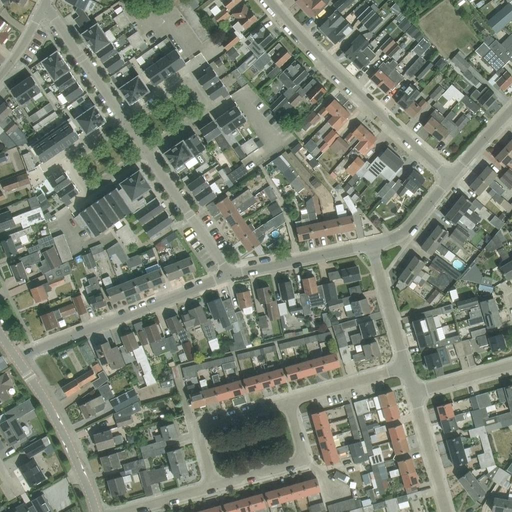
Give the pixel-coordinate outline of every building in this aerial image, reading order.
[(75,11),(79,16),(74,19),(80,28),(80,27),(91,20),(84,10),(88,0),(65,0),(66,0),(78,6),(75,11)] [(189,4),(185,0),(183,0),(175,6),(179,11),(189,4)] [(220,0),(229,10),(240,0),(220,0)] [(296,0),(295,1),(303,10),(313,0),(296,0)] [(313,0),(303,10),(310,18),(314,15),(315,16),(327,5),(329,0),(313,0)] [(338,0),(333,5),(340,13),(354,0),(338,0)] [(486,22),(496,33),(501,28),(504,26),(511,19),(511,5),(510,2),(486,22)] [(193,9),(189,4),(179,11),(183,17),(193,9)] [(245,29),(250,25),(257,19),(251,11),(250,11),(244,4),(233,14),(238,20),(232,26),(236,30),(221,43),(228,51),(245,36),(241,32),(245,29)] [(364,25),(376,13),(369,6),(357,18),(364,25)] [(214,17),(220,24),(230,15),(224,8),(214,16),(214,17)] [(197,15),(193,9),(183,17),(187,22),(197,15)] [(335,10),(329,16),(321,23),(323,25),(320,28),(328,36),(345,20),(335,10)] [(113,19),(117,24),(127,17),(124,11),(113,19)] [(376,13),(364,25),(370,32),(383,20),(376,13)] [(201,20),(197,15),(187,22),(190,27),(201,20)] [(131,22),(127,17),(117,24),(121,30),(131,22)] [(214,17),(211,19),(217,27),(220,24),(214,17)] [(0,42),(2,44),(7,36),(4,34),(10,26),(0,18),(0,42)] [(204,25),(201,20),(190,27),(194,33),(204,25)] [(345,20),(328,36),(335,44),(338,40),(339,42),(353,29),(345,20)] [(81,34),(88,44),(104,33),(97,23),(81,34)] [(418,24),(415,30),(421,33),(424,28),(418,24)] [(198,38),(208,31),(204,25),(194,33),(198,38)] [(248,46),(259,58),(265,52),(262,48),(274,37),(267,29),(266,30),(261,25),(251,33),(246,39),(247,38),(252,43),(248,46)] [(131,44),(141,37),(137,31),(127,38),(131,44)] [(202,43),(212,36),(209,32),(208,31),(198,38),(202,43)] [(95,55),(96,53),(111,43),(104,33),(88,44),(95,55)] [(348,50),(345,53),(353,62),(367,47),(370,44),(372,43),(361,33),(346,49),(348,50)] [(506,49),(498,57),(503,61),(506,64),(509,60),(511,62),(511,33),(511,34),(501,44),(506,49)] [(485,36),(482,40),(485,42),(484,43),(489,47),(491,50),(496,54),(498,57),(506,49),(501,44),(496,39),(495,40),(491,36),(491,37),(488,39),(486,37),(485,36)] [(142,52),(148,47),(141,37),(131,44),(135,49),(138,47),(142,52)] [(379,47),(385,53),(396,43),(390,37),(379,47)] [(166,45),(163,40),(157,45),(160,49),(166,45)] [(96,53),(103,63),(118,53),(111,43),(96,53)] [(278,65),(268,75),(272,80),(283,70),(279,66),(291,56),(279,43),(267,54),(265,52),(259,58),(253,64),(259,71),(272,59),(278,65)] [(396,43),(385,53),(390,58),(401,47),(396,43)] [(353,62),(360,69),(363,66),(365,67),(376,56),(367,47),(353,62)] [(150,50),(147,52),(150,56),(155,52),(152,48),(150,50)] [(186,63),(180,56),(175,48),(164,55),(175,71),(186,64),(186,63)] [(57,50),(41,61),(48,72),(64,60),(57,50)] [(462,74),(468,79),(470,80),(473,76),(471,75),(466,70),(471,65),(464,58),(466,56),(459,50),(451,60),(464,72),(462,74)] [(491,50),(482,58),(497,72),(496,73),(488,81),(493,86),(498,91),(501,88),(504,90),(511,81),(511,77),(502,68),(506,64),(503,61),(498,57),(496,54),(491,50)] [(150,56),(147,52),(141,56),(144,60),(150,56)] [(125,63),(118,53),(103,63),(110,73),(125,63)] [(165,79),(175,71),(164,55),(153,62),(165,79)] [(426,61),(420,55),(405,72),(411,78),(426,61)] [(370,78),(378,86),(393,70),(395,68),(399,65),(393,59),(389,63),(388,61),(385,63),(383,62),(372,74),(373,75),(370,78)] [(71,70),(64,60),(48,72),(55,82),(70,72),(71,70)] [(419,80),(433,65),(428,60),(414,75),(419,80)] [(143,69),(149,78),(154,86),(165,79),(153,62),(143,69)] [(279,79),(290,90),(292,88),(296,84),(297,85),(308,73),(301,66),(300,67),(295,62),(279,77),(279,79)] [(198,80),(205,90),(220,80),(213,69),(213,70),(210,66),(205,70),(207,73),(198,80)] [(395,68),(393,70),(378,86),(386,93),(389,90),(391,92),(404,77),(395,68)] [(77,82),(70,72),(55,82),(62,92),(77,82)] [(128,82),(140,98),(150,91),(149,90),(139,75),(128,82)] [(31,76),(21,83),(31,98),(42,91),(31,76)] [(428,76),(422,78),(425,86),(431,84),(428,76)] [(238,81),(242,88),(248,83),(243,77),(238,81)] [(306,94),(307,95),(315,102),(326,91),(318,84),(313,79),(303,89),(301,87),(296,92),(288,100),(287,101),(288,101),(293,106),(302,98),(306,94)] [(228,90),(220,80),(205,90),(212,100),(221,94),(224,97),(229,94),(227,90),(228,90)] [(77,82),(62,92),(68,102),(84,92),(77,82)] [(130,105),(140,98),(128,82),(118,89),(130,105)] [(21,83),(10,90),(21,105),(31,98),(21,83)] [(405,110),(414,100),(421,92),(411,84),(409,86),(398,98),(400,99),(397,103),(400,106),(400,108),(403,110),(404,110),(405,110)] [(452,84),(449,87),(442,96),(448,101),(452,96),(459,102),(460,100),(461,100),(465,96),(464,96),(452,84)] [(445,90),(440,85),(430,96),(435,101),(445,90)] [(497,97),(489,90),(485,87),(479,93),(476,90),(471,95),(478,102),(479,101),(487,108),(497,97)] [(421,92),(414,100),(405,110),(413,117),(416,114),(417,115),(429,103),(423,98),(418,104),(414,100),(421,93),(421,92)] [(269,106),(276,113),(288,101),(287,101),(288,100),(282,94),(269,106)] [(461,100),(467,106),(475,113),(480,107),(466,94),(464,96),(465,96),(461,100)] [(330,101),(319,113),(323,117),(329,111),(333,116),(334,116),(342,107),(334,99),(331,102),(330,101)] [(0,124),(0,125),(0,124),(0,125),(18,145),(19,146),(28,142),(26,137),(27,137),(26,136),(7,116),(13,110),(5,102),(0,106),(0,124)] [(95,105),(85,112),(96,128),(107,121),(95,105)] [(236,105),(226,113),(236,127),(247,121),(236,105)] [(24,113),(18,106),(13,110),(19,116),(24,113)] [(342,107),(334,116),(333,116),(328,122),(337,131),(348,119),(347,118),(350,114),(342,107)] [(425,122),(426,123),(423,127),(432,134),(445,118),(435,109),(425,122)] [(48,116),(51,120),(58,115),(55,111),(48,116)] [(321,118),(313,111),(299,125),(303,129),(305,131),(312,124),(314,125),(321,118)] [(86,135),(96,128),(85,112),(75,119),(83,132),(86,135)] [(236,127),(226,113),(216,120),(226,135),(236,127)] [(463,115),(455,124),(462,129),(469,120),(463,115)] [(44,125),(51,120),(48,116),(41,120),(44,125)] [(70,118),(55,128),(68,146),(80,137),(78,135),(74,129),(77,127),(70,118)] [(445,118),(432,134),(440,141),(443,137),(444,139),(455,126),(450,122),(445,118)] [(229,147),(213,121),(201,130),(208,141),(214,137),(223,151),(229,147)] [(355,137),(360,141),(369,131),(360,124),(357,127),(356,126),(345,138),(350,143),(355,137)] [(55,128),(43,136),(56,154),(68,146),(55,128)] [(319,149),(323,153),(340,136),(332,129),(323,139),(326,142),(319,149)] [(0,134),(0,138),(9,148),(17,145),(4,131),(0,134)] [(377,139),(369,131),(360,141),(354,147),(364,155),(375,143),(374,142),(377,139)] [(206,148),(195,133),(184,141),(195,156),(206,148)] [(43,163),(56,154),(43,136),(29,146),(35,156),(38,154),(43,162),(43,163)] [(340,136),(329,147),(338,155),(342,149),(344,151),(348,145),(340,136)] [(252,138),(246,142),(253,152),(259,148),(252,138)] [(183,139),(173,146),(185,163),(195,156),(184,141),(183,139)] [(248,156),(253,152),(246,142),(241,146),(248,156)] [(185,163),(173,146),(163,153),(175,170),(185,163)] [(241,148),(235,151),(241,159),(246,155),(241,148)] [(376,178),(381,173),(380,172),(387,164),(395,155),(387,148),(384,152),(382,151),(371,164),(372,165),(367,170),(376,178)] [(511,154),(504,148),(495,158),(502,165),(504,167),(509,162),(511,164),(511,154)] [(287,154),(308,178),(311,175),(291,151),(287,154)] [(26,164),(33,161),(29,152),(23,155),(26,164)] [(279,155),(272,160),(282,173),(290,183),(291,182),(298,192),(304,187),(297,177),(299,175),(291,165),(289,167),(279,155)] [(321,165),(326,160),(321,155),(316,159),(321,165)] [(395,155),(387,164),(380,172),(381,173),(390,181),(402,168),(400,167),(404,162),(395,155)] [(357,171),(364,162),(357,156),(350,165),(357,171)] [(36,170),(33,161),(26,164),(29,172),(36,170)] [(206,162),(201,166),(204,170),(209,166),(206,162)] [(243,164),(233,171),(228,165),(223,169),(226,174),(232,183),(249,172),(243,164)] [(195,170),(198,174),(204,170),(201,166),(195,170)] [(498,174),(488,166),(479,177),(488,185),(492,188),(496,192),(500,196),(505,190),(493,179),(498,174)] [(133,211),(132,211),(133,213),(153,199),(148,191),(153,188),(140,169),(119,183),(121,186),(120,186),(120,187),(121,186),(123,189),(120,192),(133,211)] [(361,182),(367,174),(363,170),(356,178),(361,182)] [(425,180),(413,170),(404,182),(399,179),(392,188),(402,196),(409,187),(416,192),(425,180)] [(57,192),(72,182),(65,171),(55,178),(53,175),(48,178),(50,182),(57,192)] [(27,173),(2,182),(5,192),(31,183),(27,173)] [(511,187),(511,181),(504,174),(499,180),(510,189),(511,187)] [(184,183),(185,182),(190,179),(187,175),(181,179),(184,183)] [(210,185),(203,175),(187,185),(195,196),(210,185)] [(469,187),(479,196),(488,185),(479,177),(469,187)] [(79,192),(72,182),(57,192),(64,203),(64,202),(66,206),(72,202),(70,199),(79,192)] [(347,183),(343,188),(344,189),(350,195),(355,190),(347,183)] [(217,196),(210,185),(195,196),(202,206),(204,204),(217,196)] [(270,186),(264,189),(266,194),(273,191),(270,186)] [(117,187),(104,196),(120,220),(132,211),(133,211),(120,192),(118,189),(118,188),(117,188),(117,187)] [(227,196),(224,198),(216,204),(224,216),(253,195),(253,194),(249,188),(230,201),(227,196)] [(496,192),(492,188),(488,193),(492,197),(496,192)] [(381,189),(377,194),(382,199),(385,196),(386,194),(381,189)] [(492,198),(500,204),(504,199),(496,192),(492,198)] [(42,193),(37,197),(41,202),(46,198),(42,193)] [(355,193),(351,198),(355,201),(359,197),(355,193)] [(257,201),(254,196),(253,195),(224,216),(232,227),(244,220),(239,214),(257,201)] [(357,210),(348,195),(343,198),(352,213),(357,210)] [(481,218),(468,207),(472,203),(463,195),(454,206),(476,224),(481,218)] [(104,196),(91,205),(107,228),(120,220),(104,196)] [(382,199),(381,200),(385,204),(389,199),(385,196),(382,199)] [(133,213),(142,225),(165,210),(156,197),(153,199),(133,213)] [(312,197),(306,202),(308,213),(310,219),(311,225),(314,237),(327,234),(324,222),(318,223),(315,212),(312,197)] [(343,204),(335,205),(338,219),(341,231),(356,228),(353,218),(353,215),(347,217),(346,210),(344,210),(343,204)] [(79,214),(74,218),(81,228),(86,224),(95,237),(107,228),(91,205),(79,214)] [(23,228),(42,221),(42,220),(46,219),(41,206),(13,217),(11,210),(0,214),(0,231),(17,225),(16,223),(21,221),(23,228)] [(476,224),(454,206),(445,217),(454,225),(459,219),(471,229),(475,224),(476,224)] [(174,222),(165,210),(142,225),(151,238),(169,226),(174,222)] [(338,219),(324,222),(327,234),(341,231),(338,219)] [(500,219),(494,226),(499,230),(500,230),(501,228),(505,223),(500,219)] [(247,225),(244,220),(232,227),(241,240),(256,229),(251,222),(247,225)] [(249,251),(260,244),(256,239),(268,231),(263,224),(256,229),(241,240),(249,251)] [(311,225),(296,228),(297,231),(299,241),(314,237),(311,225)] [(429,237),(448,251),(449,250),(440,243),(448,232),(439,225),(429,237)] [(458,225),(453,230),(465,240),(469,235),(458,225)] [(8,256),(17,253),(17,252),(16,249),(23,247),(21,241),(19,237),(34,231),(32,226),(8,235),(9,239),(2,241),(8,256)] [(453,231),(449,236),(461,245),(465,240),(453,231)] [(166,238),(155,245),(159,251),(165,247),(164,246),(169,243),(177,237),(174,232),(166,238)] [(30,253),(55,243),(53,238),(51,234),(48,235),(37,239),(39,243),(27,247),(30,253)] [(63,234),(53,238),(55,243),(55,244),(66,240),(63,234)] [(431,255),(435,249),(444,256),(448,251),(429,237),(421,248),(431,255)] [(55,244),(58,250),(68,246),(66,240),(55,244)] [(112,246),(107,250),(109,255),(109,256),(115,253),(121,263),(122,263),(125,261),(129,258),(117,242),(112,246)] [(91,249),(90,249),(96,266),(97,265),(95,261),(107,257),(102,243),(90,248),(91,249)] [(42,252),(52,270),(63,264),(54,246),(42,252)] [(58,250),(60,257),(71,252),(68,246),(58,250)] [(503,247),(497,250),(503,259),(506,265),(500,268),(502,271),(507,279),(507,280),(511,276),(511,261),(511,260),(511,259),(503,247)] [(88,269),(96,266),(90,249),(82,254),(88,269)] [(152,249),(146,251),(149,258),(155,256),(152,249)] [(42,261),(38,252),(19,259),(20,262),(11,266),(17,281),(27,277),(23,268),(42,261)] [(60,257),(63,264),(68,261),(73,259),(71,252),(60,257)] [(129,258),(125,261),(129,269),(137,265),(142,263),(139,254),(133,256),(129,258)] [(456,280),(461,274),(437,255),(432,262),(456,280)] [(416,274),(421,269),(425,263),(415,256),(407,267),(416,274)] [(482,275),(476,264),(478,262),(479,260),(477,256),(458,278),(481,283),(482,275)] [(178,262),(183,275),(196,269),(191,257),(178,262)] [(52,270),(45,273),(48,282),(63,276),(73,272),(71,269),(68,261),(63,264),(52,270)] [(164,268),(169,280),(183,275),(178,262),(164,268)] [(432,263),(429,268),(438,275),(441,270),(432,263)] [(330,280),(344,277),(345,282),(360,279),(357,267),(342,270),(328,273),(330,280)] [(422,286),(426,281),(421,278),(416,274),(407,267),(399,279),(408,286),(413,280),(418,284),(418,283),(422,286)] [(165,281),(161,269),(147,275),(152,287),(165,281)] [(426,281),(430,275),(426,272),(421,278),(426,281)] [(152,287),(147,275),(134,280),(139,292),(152,287)] [(63,276),(48,282),(50,287),(64,281),(63,276)] [(102,279),(111,302),(125,297),(120,285),(114,287),(110,276),(102,279)] [(306,293),(300,294),(302,306),(303,311),(304,314),(311,313),(309,307),(326,304),(325,301),(322,286),(317,287),(314,276),(303,279),(305,289),(306,293)] [(89,298),(93,309),(107,304),(102,293),(100,287),(96,277),(84,282),(90,298),(89,298)] [(139,292),(134,280),(120,285),(125,297),(139,292)] [(294,297),(294,294),(293,291),(291,281),(279,284),(281,294),(282,299),(288,298),(291,315),(298,314),(294,297)] [(48,282),(31,289),(36,303),(46,299),(48,298),(46,292),(51,290),(50,287),(48,282)] [(322,286),(325,301),(338,299),(334,283),(322,286)] [(267,303),(271,320),(279,318),(276,300),(272,301),(269,286),(257,288),(261,304),(267,303)] [(426,301),(433,306),(434,307),(443,295),(435,289),(426,301)] [(456,289),(449,291),(452,302),(459,300),(456,289)] [(243,308),(244,313),(246,314),(251,313),(253,311),(249,290),(237,293),(240,309),(243,308)] [(360,294),(342,299),(344,306),(353,303),(354,310),(347,312),(348,318),(370,312),(366,298),(361,300),(360,294)] [(73,298),(75,305),(79,315),(87,312),(80,295),(73,298)] [(476,297),(457,303),(459,309),(478,304),(476,297)] [(220,298),(208,303),(212,312),(214,319),(220,317),(224,327),(231,324),(231,323),(237,320),(230,298),(222,301),(220,298)] [(482,308),(469,312),(470,315),(470,318),(471,319),(498,311),(494,298),(484,301),(481,302),(482,308)] [(328,303),(330,310),(344,306),(342,299),(328,303)] [(288,314),(286,302),(278,304),(280,315),(286,314),(288,314)] [(73,303),(41,316),(47,329),(58,325),(56,319),(76,311),(73,303)] [(190,312),(181,316),(185,325),(187,329),(195,325),(201,323),(204,331),(207,330),(208,334),(207,337),(209,341),(217,337),(209,318),(206,319),(204,315),(201,306),(189,310),(190,312)] [(443,313),(442,307),(424,312),(426,318),(433,316),(443,313)] [(241,310),(235,312),(245,346),(251,344),(241,310)] [(501,324),(498,311),(468,320),(469,326),(486,321),(488,327),(501,324)] [(196,357),(190,341),(185,328),(183,329),(180,321),(181,321),(180,319),(179,319),(178,315),(166,319),(172,334),(177,332),(179,337),(188,361),(196,357)] [(266,315),(259,317),(261,329),(268,327),(266,315)] [(345,333),(344,329),(360,324),(359,324),(372,321),(370,315),(355,319),(339,324),(333,326),(335,335),(345,333)] [(436,329),(433,316),(426,318),(413,321),(417,335),(436,329)] [(350,335),(353,344),(365,341),(364,337),(376,333),(373,320),(372,321),(359,324),(360,324),(362,332),(350,335)] [(155,323),(144,328),(148,337),(150,342),(155,356),(166,352),(170,351),(164,336),(161,338),(159,333),(155,323)] [(487,334),(485,328),(470,332),(472,338),(487,334)] [(440,341),(436,329),(417,335),(420,347),(430,344),(432,343),(436,342),(440,341)] [(143,331),(138,333),(142,345),(148,343),(143,331)] [(136,341),(133,332),(122,336),(127,351),(133,349),(138,362),(147,359),(142,345),(138,346),(136,341)] [(331,332),(318,335),(319,340),(320,344),(333,341),(332,337),(331,332)] [(489,338),(488,334),(477,337),(479,347),(490,344),(492,351),(506,347),(502,334),(489,338)] [(171,350),(170,350),(172,353),(177,351),(180,350),(174,335),(166,338),(171,350)] [(307,343),(319,340),(318,335),(305,338),(307,343)] [(437,348),(443,347),(454,344),(462,341),(460,335),(440,341),(436,342),(432,343),(430,344),(420,347),(422,353),(437,348)] [(294,346),(307,343),(305,338),(293,341),(294,346)] [(462,341),(466,355),(473,353),(468,339),(462,341)] [(293,341),(279,344),(281,350),(294,346),(293,341)] [(365,351),(353,355),(355,362),(380,355),(377,341),(363,345),(365,351)] [(462,341),(454,344),(458,357),(466,355),(462,341)] [(109,362),(112,370),(124,365),(117,347),(111,349),(108,342),(96,346),(103,365),(109,362)] [(263,348),(265,354),(277,351),(276,345),(263,348)] [(347,345),(339,348),(343,362),(351,360),(347,345)] [(263,348),(250,351),(252,357),(261,355),(265,354),(263,348)] [(437,351),(437,352),(425,356),(429,369),(442,365),(440,358),(447,356),(445,349),(437,351)] [(250,351),(237,355),(239,360),(244,359),(252,357),(250,351)] [(324,356),(327,370),(340,366),(336,353),(324,356)] [(234,356),(220,359),(222,365),(235,362),(234,356)] [(311,360),(315,373),(327,370),(324,356),(311,360)] [(210,368),(222,365),(220,359),(209,362),(210,368)] [(299,363),(302,377),(315,373),(311,360),(299,363)] [(197,371),(210,368),(209,362),(195,365),(197,371)] [(98,363),(93,366),(97,373),(102,370),(98,363)] [(285,367),(289,381),(302,377),(299,363),(285,367)] [(276,370),(274,364),(267,366),(269,372),(270,372),(273,385),(286,382),(282,368),(276,370)] [(176,365),(172,367),(173,373),(174,377),(174,378),(180,376),(177,365),(176,365)] [(198,376),(197,371),(195,365),(182,368),(185,379),(198,376)] [(97,377),(96,375),(92,369),(62,387),(68,397),(81,388),(81,387),(97,377)] [(98,374),(100,377),(92,382),(96,389),(109,379),(103,370),(98,374)] [(145,374),(143,374),(147,386),(157,382),(152,371),(145,374)] [(269,372),(257,375),(261,389),(273,385),(270,372),(269,372)] [(0,376),(0,402),(1,403),(3,402),(2,401),(9,397),(5,389),(12,385),(6,373),(0,376)] [(227,384),(221,385),(218,373),(212,375),(215,387),(219,401),(231,397),(227,384)] [(248,392),(261,389),(257,375),(244,379),(248,392)] [(206,404),(219,401),(215,387),(208,389),(205,379),(200,381),(203,391),(206,404)] [(240,380),(227,384),(231,397),(244,393),(240,380)] [(105,401),(115,396),(108,383),(98,388),(101,395),(80,406),(86,418),(96,413),(104,409),(105,405),(104,402),(105,401)] [(194,408),(206,404),(203,391),(196,393),(193,384),(187,386),(194,408)] [(508,401),(511,399),(511,385),(504,387),(497,389),(501,403),(508,401)] [(139,400),(134,389),(110,400),(116,412),(139,400)] [(379,396),(373,397),(377,409),(383,407),(383,408),(396,404),(393,391),(379,395),(379,396)] [(481,394),(476,396),(479,409),(485,407),(489,406),(485,393),(481,394)] [(479,409),(476,396),(471,397),(474,410),(479,409)] [(354,402),(357,415),(363,413),(369,412),(366,399),(354,402)] [(345,405),(348,417),(354,416),(350,403),(345,405)] [(451,403),(437,407),(441,420),(454,416),(454,415),(451,403)] [(383,408),(377,409),(380,421),(386,420),(390,419),(400,417),(396,404),(383,408)] [(0,424),(0,427),(3,433),(10,445),(26,436),(25,435),(29,432),(29,430),(27,426),(25,425),(21,427),(16,419),(24,414),(19,405),(4,413),(8,420),(0,424)] [(511,411),(488,418),(487,412),(485,407),(479,409),(482,418),(484,425),(490,424),(511,417),(511,415),(511,413),(511,411)] [(312,414),(315,427),(329,423),(325,410),(312,414)] [(361,428),(362,432),(368,430),(367,426),(363,413),(357,415),(361,428)] [(454,416),(441,420),(444,432),(458,428),(456,422),(465,419),(463,413),(454,415),(454,416)] [(118,427),(132,423),(130,415),(116,419),(118,427)] [(354,416),(348,417),(352,430),(357,429),(354,416)] [(486,429),(486,431),(502,427),(511,424),(511,417),(490,424),(484,425),(486,429)] [(165,440),(178,436),(174,423),(161,427),(163,434),(155,436),(156,442),(165,439),(165,440)] [(329,423),(315,427),(319,440),(333,436),(329,423)] [(389,428),(393,441),(406,437),(402,424),(389,428)] [(375,428),(376,434),(387,431),(385,425),(375,428)] [(482,444),(489,442),(486,431),(486,429),(484,425),(469,430),(471,437),(479,435),(482,444)] [(352,430),(355,442),(355,443),(361,441),(357,429),(352,430)] [(363,436),(365,440),(367,448),(372,447),(371,441),(375,440),(372,429),(368,430),(362,432),(363,436)] [(99,449),(108,447),(115,445),(123,442),(121,435),(113,437),(111,430),(95,435),(97,443),(99,443),(101,448),(99,449)] [(48,435),(41,439),(25,449),(30,457),(53,444),(48,435)] [(134,435),(127,437),(129,444),(135,442),(134,435)] [(319,440),(323,452),(336,448),(333,436),(319,440)] [(447,440),(450,453),(464,449),(464,448),(460,436),(447,440)] [(409,450),(406,437),(393,441),(396,454),(409,450)] [(156,442),(140,446),(142,453),(156,449),(165,446),(167,446),(165,440),(165,439),(156,442)] [(323,452),(326,465),(332,463),(332,465),(334,464),(333,463),(340,461),(338,454),(351,450),(355,464),(370,460),(367,448),(365,440),(361,441),(355,443),(355,442),(336,448),(323,452)] [(493,455),(489,442),(482,444),(485,454),(478,456),(480,462),(494,459),(493,455)] [(372,447),(367,448),(370,460),(372,464),(371,465),(377,463),(384,461),(382,452),(374,454),(372,447)] [(471,460),(470,455),(472,454),(470,447),(464,448),(464,449),(450,453),(454,466),(468,462),(468,461),(471,460)] [(185,461),(181,448),(168,452),(172,465),(185,461)] [(143,458),(145,465),(147,472),(152,471),(152,470),(151,471),(150,467),(146,468),(146,465),(152,463),(150,457),(158,454),(156,449),(142,453),(143,458)] [(105,470),(115,468),(120,466),(118,460),(127,457),(125,450),(101,457),(105,470)] [(125,471),(131,469),(145,465),(143,458),(123,464),(125,471)] [(402,475),(415,471),(412,458),(402,460),(398,462),(400,468),(389,471),(391,477),(402,474),(402,475)] [(34,459),(20,468),(30,486),(34,483),(34,484),(37,483),(36,482),(45,477),(34,459)] [(496,465),(495,465),(494,459),(480,462),(482,469),(487,467),(488,472),(496,465)] [(185,461),(172,465),(175,478),(188,474),(185,461)] [(376,482),(382,480),(377,463),(371,465),(373,471),(367,472),(370,483),(376,482)] [(139,472),(144,487),(151,484),(147,472),(145,465),(131,469),(133,474),(139,472)] [(492,480),(497,483),(504,470),(496,465),(488,472),(486,475),(492,480)] [(164,467),(152,471),(147,472),(151,484),(167,480),(164,467)] [(504,470),(497,483),(503,487),(510,474),(504,470)] [(130,475),(126,476),(125,471),(119,472),(120,477),(108,480),(112,496),(127,491),(124,483),(132,481),(130,475)] [(336,471),(333,476),(346,483),(349,478),(336,471)] [(406,490),(414,488),(414,485),(419,483),(415,471),(402,475),(406,490)] [(466,490),(478,481),(470,471),(458,479),(466,490)] [(304,481),(308,495),(320,491),(319,487),(316,478),(304,481)] [(377,495),(380,494),(385,493),(383,483),(382,480),(376,482),(370,483),(371,484),(372,483),(374,488),(377,495)] [(292,485),(295,498),(308,495),(304,481),(292,485)] [(478,481),(466,490),(475,501),(486,492),(478,481)] [(279,488),(283,502),(295,498),(292,485),(279,488)] [(266,492),(270,505),(283,502),(279,488),(266,492)] [(408,494),(410,500),(423,497),(421,490),(408,494)] [(262,493),(249,497),(253,510),(253,511),(267,511),(268,511),(266,507),(262,493)] [(408,494),(396,497),(391,499),(394,511),(397,511),(400,511),(398,504),(410,500),(408,494)] [(51,511),(41,495),(32,500),(34,504),(38,511),(51,511)] [(249,497),(237,500),(240,511),(247,511),(253,510),(249,497)] [(505,511),(508,499),(495,497),(492,511),(496,511),(505,511)] [(354,498),(349,500),(352,510),(355,509),(357,508),(354,498)] [(387,511),(394,511),(391,499),(381,502),(373,504),(374,510),(386,506),(387,511)] [(240,511),(237,500),(224,504),(226,511),(240,511)] [(349,500),(344,501),(346,511),(349,510),(352,510),(349,500)] [(310,505),(312,511),(313,511),(312,511),(326,511),(323,501),(310,505)] [(343,511),(346,511),(344,501),(338,503),(341,511),(343,511)]
